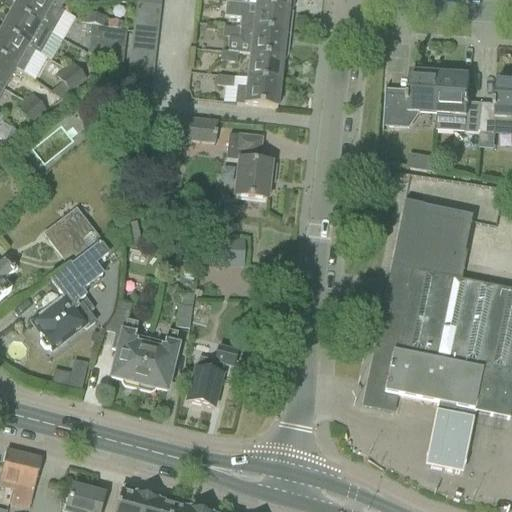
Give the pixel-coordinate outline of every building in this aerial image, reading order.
[(58,13),(34,0),(18,0),(17,3),(17,5),(12,15),(50,37),(62,16),(58,13)] [(34,0),(58,13),(65,0),(34,0)] [(161,0),(136,0),(136,6),(160,9),(161,0)] [(255,0),(254,9),(287,13),(290,13),(292,11),(293,0),(292,0),(255,0)] [(254,9),(244,7),(224,5),(223,20),(239,22),(238,32),(252,33),(284,37),(287,37),(289,36),(290,25),(289,23),(286,23),(287,13),(254,9)] [(160,9),(136,6),(134,18),(159,21),(160,9)] [(50,37),(12,15),(0,35),(33,55),(39,58),(50,37)] [(80,25),(90,27),(102,30),(103,20),(82,16),(80,25)] [(134,18),(133,30),(158,33),(159,21),(134,18)] [(120,33),(106,30),(102,30),(90,27),(89,38),(100,39),(97,58),(121,63),(124,34),(124,33),(120,33)] [(133,30),(130,54),(155,57),(158,33),(133,30)] [(252,33),(238,32),(222,30),(221,40),(238,42),(241,46),(250,47),(249,58),(281,62),(283,62),(286,59),(287,50),(285,47),(283,47),(284,37),(252,33)] [(33,55),(0,35),(0,63),(13,71),(21,75),(33,55)] [(130,54),(129,66),(154,69),(155,57),(130,54)] [(218,64),(235,66),(236,56),(220,54),(218,64)] [(249,58),(246,83),(279,86),(281,62),(249,58)] [(0,63),(0,90),(1,91),(13,71),(0,63)] [(72,66),(65,72),(77,88),(85,81),(72,66)] [(154,69),(129,66),(127,78),(152,81),(154,69)] [(103,67),(101,80),(117,83),(120,70),(103,67)] [(77,88),(65,72),(57,78),(69,94),(77,88)] [(384,98),(382,128),(410,130),(418,117),(436,118),(439,80),(426,79),(426,76),(409,75),(408,100),(384,98)] [(127,78),(126,90),(151,93),(152,81),(127,78)] [(436,118),(435,134),(464,136),(479,137),(481,106),(468,106),(468,104),(467,104),(469,79),(451,78),(451,81),(439,80),(436,118)] [(215,89),(232,91),(234,81),(217,79),(215,89)] [(481,106),(479,137),(494,138),(494,132),(511,133),(511,82),(497,81),(495,105),(494,105),(493,107),(481,106)] [(246,83),(245,91),(236,90),(234,107),(243,108),(276,112),(279,86),(246,83)] [(126,90),(125,102),(149,105),(151,93),(126,90)] [(32,98),(24,104),(37,120),(44,114),(32,98)] [(149,105),(125,102),(123,116),(148,118),(149,105)] [(37,120),(24,104),(16,110),(29,126),(37,120)] [(172,120),(169,146),(186,148),(186,145),(189,122),(172,120)] [(260,142),(236,139),(227,138),(225,163),(237,165),(233,200),(265,204),(269,167),(258,166),(260,142)] [(389,271),(361,410),(393,416),(396,398),(472,414),(508,421),(509,415),(511,401),(511,295),(459,284),(472,223),(473,220),(403,205),(389,271)] [(75,212),(63,222),(43,237),(67,269),(69,271),(101,246),(75,212)] [(124,228),(129,247),(154,247),(154,240),(139,241),(135,226),(124,228)] [(69,271),(67,269),(47,284),(60,301),(40,316),(42,319),(32,327),(40,338),(39,339),(40,340),(39,345),(44,352),(49,352),(50,354),(82,329),(85,332),(94,325),(87,317),(92,313),(87,306),(79,295),(100,279),(113,269),(105,259),(119,249),(129,249),(129,247),(124,228),(101,246),(69,271)] [(200,244),(200,270),(217,270),(218,245),(200,244)] [(0,302),(10,294),(2,285),(12,276),(16,271),(7,262),(3,266),(0,268),(0,302)] [(189,323),(191,311),(192,297),(179,296),(175,332),(188,333),(189,323)] [(114,319),(103,335),(113,338),(109,354),(116,356),(111,375),(117,377),(116,383),(121,384),(120,387),(123,390),(136,393),(148,343),(133,340),(136,327),(125,324),(129,309),(117,306),(114,319)] [(191,311),(189,323),(204,325),(205,312),(191,311)] [(148,343),(136,393),(149,397),(153,395),(153,392),(159,394),(160,387),(166,389),(175,350),(173,350),(177,337),(166,334),(163,347),(148,343)] [(207,376),(194,373),(186,406),(212,412),(223,368),(232,371),(236,356),(215,351),(212,364),(210,363),(207,376)] [(70,375),(55,372),(53,383),(81,389),(86,364),(73,362),(70,375)] [(471,422),(433,415),(423,470),(460,477),(471,422)] [(14,504),(29,507),(40,463),(5,454),(0,472),(0,484),(18,489),(14,504)] [(71,490),(65,511),(98,511),(102,499),(71,490)] [(119,496),(114,511),(141,511),(145,502),(135,499),(134,500),(119,496)] [(145,502),(141,511),(171,511),(172,510),(155,506),(155,504),(145,502)]
